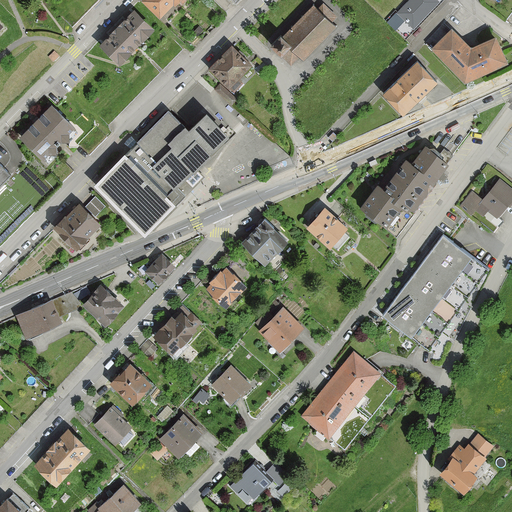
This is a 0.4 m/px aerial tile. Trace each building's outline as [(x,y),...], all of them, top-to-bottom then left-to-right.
[(73,28),(101,0),(77,0),(61,16),(73,28)] [(178,6),(172,0),(147,0),(145,2),(163,21),(178,6)] [(188,0),(172,0),(178,6),(185,13),(192,6),(187,1),(188,0)] [(441,2),(438,0),(410,0),(395,16),(399,20),(392,26),(405,39),(441,2)] [(320,3),(316,8),(312,4),(271,46),(286,61),(294,53),(303,61),(336,27),(330,22),(334,17),(320,3)] [(159,33),(139,12),(121,30),(141,51),(159,33)] [(472,48),(449,28),(431,47),(464,79),(508,61),(497,38),(472,48)] [(141,51),(121,30),(101,48),(121,69),(141,51)] [(99,121),(108,129),(182,53),(173,44),(99,121)] [(255,68),(234,48),(211,72),(236,96),(246,85),(242,82),(255,68)] [(437,81),(417,61),(384,93),(404,113),(437,81)] [(220,86),(216,90),(233,107),(238,102),(220,86)] [(78,132),(55,106),(21,139),(45,163),(51,156),(62,157),(60,148),(64,144),(74,146),(73,137),(78,132)] [(189,130),(168,109),(96,182),(147,233),(186,193),(178,185),(230,133),(209,111),(189,130)] [(89,157),(108,137),(100,130),(82,149),(89,157)] [(426,177),(435,165),(440,158),(428,148),(413,167),(409,163),(397,178),(415,191),(426,177)] [(450,165),(440,158),(435,165),(426,177),(415,191),(403,208),(407,212),(412,215),(439,180),(443,183),(448,177),(443,173),(450,165)] [(293,166),(290,160),(276,167),(279,173),(293,166)] [(0,246),(75,172),(66,164),(40,190),(11,162),(4,169),(14,178),(0,192),(0,246)] [(4,169),(0,164),(0,192),(14,178),(4,169)] [(393,231),(407,212),(403,208),(415,191),(397,178),(386,193),(378,188),(362,209),(393,231)] [(511,188),(503,181),(483,204),(475,196),(464,208),(496,235),(506,223),(502,220),(511,207),(511,188)] [(96,198),(87,208),(97,218),(106,208),(96,198)] [(329,210),(309,232),(334,254),(354,232),(342,222),(353,210),(344,202),(334,214),(329,210)] [(103,227),(82,206),(58,229),(83,254),(94,243),(90,240),(103,227)] [(395,238),(412,215),(407,212),(393,231),(390,234),(395,238)] [(290,245),(267,222),(245,245),(268,268),(290,245)] [(446,236),(436,249),(468,274),(478,261),(446,236)] [(436,249),(426,262),(458,287),(468,274),(436,249)] [(210,291),(228,308),(247,288),(244,284),(252,276),(241,265),(245,261),(237,253),(232,257),(237,262),(210,291)] [(164,256),(147,273),(161,287),(178,270),(164,256)] [(493,273),(478,261),(468,274),(458,287),(473,298),(493,273)] [(426,262),(417,274),(448,299),(458,287),(426,262)] [(417,274),(407,286),(439,311),(446,302),(448,299),(417,274)] [(272,278),(266,284),(271,289),(277,283),(272,278)] [(148,281),(145,284),(152,291),(155,287),(148,281)] [(407,286),(397,299),(429,324),(433,318),(439,311),(407,286)] [(473,298),(458,287),(448,299),(446,302),(461,313),(473,298)] [(103,288),(86,308),(111,329),(130,310),(103,288)] [(85,291),(77,295),(79,301),(87,297),(85,291)] [(70,295),(18,317),(28,341),(65,325),(60,316),(82,307),(70,295)] [(429,324),(397,299),(384,316),(416,340),(429,324)] [(461,313),(446,302),(439,311),(433,318),(448,330),(461,313)] [(286,310),(262,334),(281,352),(305,328),(286,310)] [(156,336),(176,357),(187,346),(184,343),(203,324),(192,313),(188,317),(184,314),(178,321),(175,317),(156,336)] [(267,313),(256,324),(261,329),(272,317),(267,313)] [(448,330),(433,318),(429,324),(416,340),(430,352),(448,330)] [(0,447),(95,347),(85,337),(0,427),(0,447)] [(144,338),(137,344),(140,347),(146,341),(144,338)] [(356,353),(329,385),(358,409),(385,376),(356,353)] [(155,387),(132,366),(112,388),(134,409),(155,387)] [(214,386),(235,407),(254,389),(233,367),(214,386)] [(329,385),(302,418),(332,441),(358,409),(329,385)] [(203,390),(194,401),(198,404),(201,401),(205,404),(211,396),(203,390)] [(133,430),(112,409),(94,427),(116,448),(133,430)] [(185,417),(162,441),(182,460),(205,435),(185,417)] [(94,453),(71,431),(36,467),(59,489),(94,453)] [(453,457),(458,461),(444,476),(468,497),(483,479),(478,475),(490,461),(472,445),(468,450),(462,446),(453,457)] [(255,465),(232,487),(239,494),(244,489),(255,501),(275,482),(279,487),(288,479),(274,465),(264,474),(255,465)] [(137,511),(144,507),(126,487),(106,506),(99,499),(84,511),(137,511)] [(31,511),(32,511),(16,496),(0,511),(31,511)]
